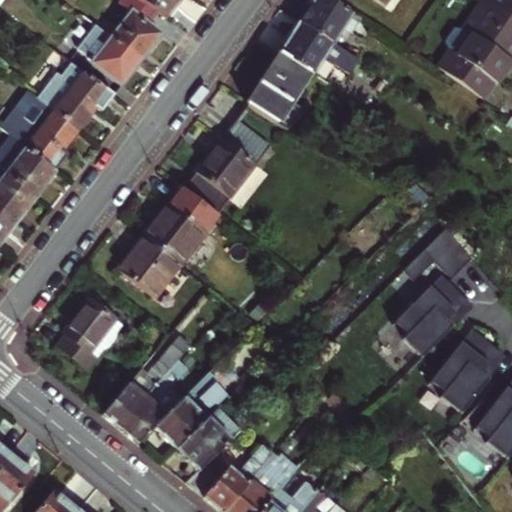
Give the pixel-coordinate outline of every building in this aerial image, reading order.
[(139,0),(117,0),(116,2),(129,13),(110,37),(141,61),(162,35),(148,24),(157,12),(139,0)] [(139,0),(157,12),(167,18),(180,0),(139,0)] [(313,0),(300,22),(333,44),(344,29),(351,33),(360,19),(331,0),(313,0)] [(511,18),(485,0),(466,27),(458,28),(448,41),(449,50),(435,69),(482,100),(495,83),(498,85),(511,65),(511,60),(511,58),(511,18)] [(511,0),(485,0),(511,18),(511,0)] [(358,61),(333,44),(300,22),(279,53),(309,73),(313,75),(324,58),(348,74),(358,61)] [(271,25),(262,40),(279,51),(288,35),(271,25)] [(113,97),(141,61),(110,37),(82,73),(113,97)] [(246,104),(275,122),(309,73),(279,53),(246,104)] [(113,97),(82,73),(71,65),(61,77),(57,74),(37,99),(79,131),(93,112),(96,108),(101,112),(113,97)] [(79,131),(37,99),(29,92),(0,129),(8,136),(55,172),(68,156),(63,152),(79,131)] [(55,172),(8,136),(0,146),(0,170),(5,174),(35,198),(55,172)] [(217,215),(256,166),(220,138),(194,172),(195,174),(184,189),(217,215)] [(5,174),(0,180),(0,209),(16,222),(27,209),(35,198),(5,174)] [(144,236),(180,263),(217,215),(184,189),(172,204),(170,203),(144,236)] [(0,243),(16,222),(0,209),(0,243)] [(470,259),(445,229),(402,271),(413,282),(433,263),(450,280),(470,259)] [(154,296),(180,263),(144,236),(119,269),(154,296)] [(445,321),(465,301),(440,276),(393,324),(406,336),(401,340),(421,360),(452,328),(445,321)] [(115,320),(91,301),(65,334),(68,336),(59,348),(84,368),(94,356),(89,353),(115,320)] [(481,375),(499,353),(471,331),(429,383),(443,394),(438,398),(460,416),(488,381),(481,375)] [(136,392),(128,385),(104,416),(122,431),(134,417),(130,413),(143,397),(148,401),(179,363),(180,362),(169,352),(150,373),(153,376),(150,380),(147,378),(136,392)] [(94,356),(84,368),(87,371),(97,359),(94,356)] [(154,430),(168,417),(155,407),(167,392),(164,390),(167,386),(171,389),(187,370),(179,363),(148,401),(134,417),(122,431),(139,445),(154,430)] [(154,430),(176,451),(217,410),(230,398),(219,387),(221,384),(210,374),(168,417),(154,430)] [(511,379),(474,428),(488,439),(484,444),(505,461),(511,452),(511,379)] [(217,410),(176,451),(199,473),(206,466),(240,432),(217,410)] [(0,445),(0,467),(11,454),(0,445)] [(187,485),(220,511),(226,511),(267,463),(273,455),(262,445),(237,475),(228,467),(219,477),(206,466),(199,473),(187,485)] [(11,454),(0,467),(0,511),(4,511),(35,474),(11,454)] [(267,463),(226,511),(260,511),(279,490),(288,480),(267,463)] [(302,508),(299,511),(317,511),(333,492),(322,484),(302,508)] [(77,511),(79,510),(54,490),(36,511),(77,511)] [(260,511),(299,511),(302,508),(279,490),(260,511)]
